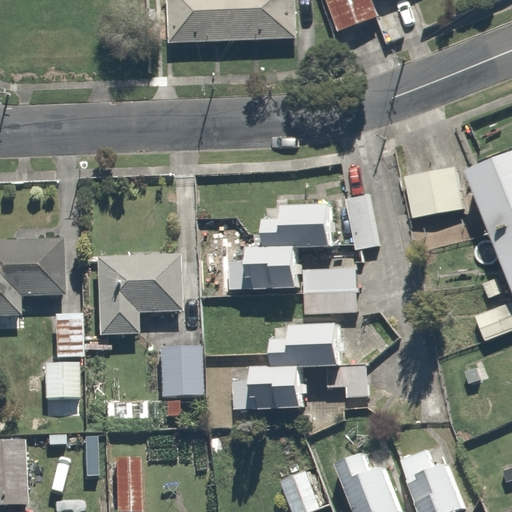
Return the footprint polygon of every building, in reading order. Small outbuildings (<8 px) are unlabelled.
[(165,0),(168,44),(305,35),(302,0),(165,0)] [(332,0),(346,35),(391,19),(386,5),(399,0),(332,0)] [(511,164),(478,177),(511,270),(511,164)] [(461,167),(410,175),(416,219),(468,211),(461,167)] [(374,194),(352,197),(359,248),(381,245),(374,194)] [(268,250),(348,252),(349,210),(269,208),(268,250)] [(66,244),(0,247),(0,319),(24,319),(23,297),(69,295),(66,244)] [(309,258),(309,253),(253,252),(252,292),(308,293),(308,318),(345,319),(346,299),(359,300),(360,275),(352,275),(352,270),(330,269),(331,258),(309,258)] [(193,265),(101,263),(100,339),(133,340),(133,311),(192,312),(193,265)] [(511,310),(481,321),(489,344),(511,336),(511,310)] [(89,326),(59,324),(57,359),(87,361),(89,326)] [(255,380),(237,381),(237,409),(316,408),(316,404),(316,393),(348,393),(348,404),(366,403),(366,358),(351,358),(350,327),(296,328),(296,340),(281,341),(282,368),(255,369),(255,380)] [(206,348),(158,350),(160,403),(209,400),(206,348)] [(47,377),(30,377),(30,393),(46,393),(46,401),(83,401),(83,368),(47,368),(47,377)] [(27,511),(26,445),(0,445),(0,511),(27,511)] [(412,511),(381,446),(352,459),(377,511),(412,511)] [(132,511),(135,458),(118,458),(115,511),(132,511)] [(295,506),(298,511),(299,511),(324,499),(307,467),(282,480),(286,489),(276,494),(285,511),(295,506)] [(456,467),(426,483),(441,511),(459,511),(475,504),(456,467)]
